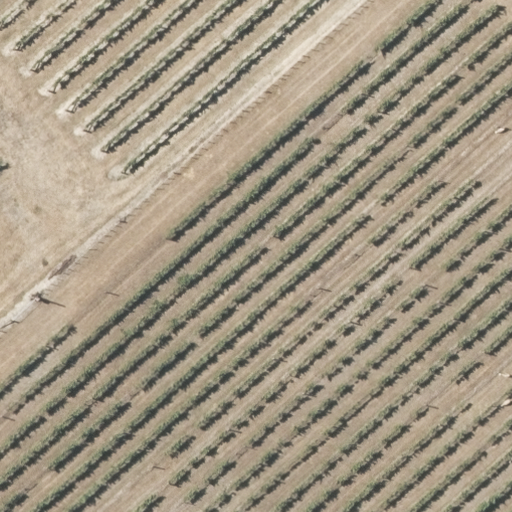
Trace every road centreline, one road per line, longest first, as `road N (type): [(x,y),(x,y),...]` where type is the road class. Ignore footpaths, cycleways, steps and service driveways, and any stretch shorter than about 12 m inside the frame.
road 1 (track): [(0,340),(386,0)]
road 2 (track): [(158,195),(85,182),(0,94)]
